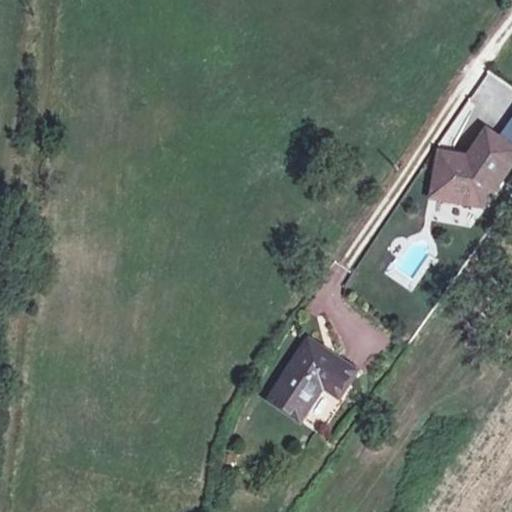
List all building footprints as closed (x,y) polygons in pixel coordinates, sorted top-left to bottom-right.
[(489,198),(511,162),(511,147),(489,131),(479,145),(475,145),(472,161),(466,160),(467,156),(450,153),(446,174),(437,172),(432,198),(470,205),(473,194),(489,198)] [(441,152),(437,172),(446,174),(450,153),(441,152)] [(482,207),(489,198),(473,194),(470,205),(482,207)] [(356,373),(309,341),(271,398),(302,419),(325,385),(341,396),(356,373)] [(232,451),(223,449),(221,462),(229,464),(232,451)]
